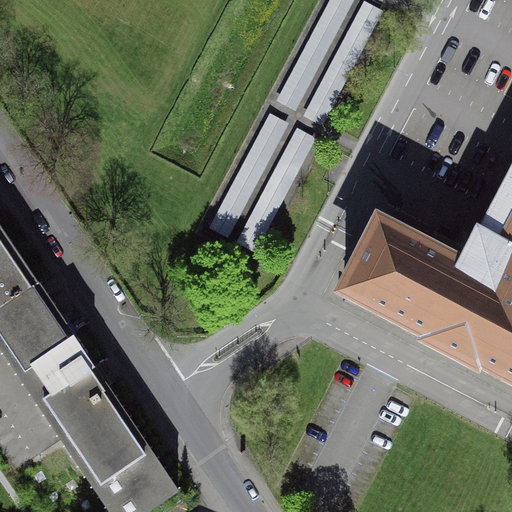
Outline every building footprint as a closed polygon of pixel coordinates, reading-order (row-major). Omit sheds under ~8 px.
[(162,0),(195,15),(201,0),(162,0)] [(331,0),(277,103),(296,113),(356,0),(331,0)] [(365,4),(305,118),(324,128),(384,14),(365,4)] [(134,65),(115,91),(140,110),(159,84),(134,65)] [(270,116),(209,230),(228,240),(289,126),(270,116)] [(297,130),(237,244),(256,254),(316,140),(297,130)] [(346,282),(343,289),(349,292),(350,291),(356,294),(358,293),(367,298),(367,300),(374,304),(376,303),(385,307),(386,310),(393,313),(395,312),(404,317),(405,319),(411,323),(414,322),(422,327),(423,329),(430,332),(428,336),(476,361),(478,358),(485,361),(487,360),(496,365),(496,367),(503,371),(506,370),(511,373),(511,166),(461,264),(421,243),(419,243),(410,239),(409,237),(403,233),(400,234),(391,229),(391,227),(385,224),(386,222),(379,219),(376,226),(377,226),(375,230),(376,232),(371,241),(369,242),(365,249),(366,251),(361,260),(359,260),(356,267),(356,270),(352,278),(349,279),(347,283),(346,282)] [(0,308),(38,283),(38,282),(0,223),(0,308)] [(39,282),(38,283),(0,308),(0,348),(28,390),(109,511),(145,511),(179,490),(109,385),(103,389),(102,388),(110,383),(104,374),(99,366),(91,372),(90,370),(95,367),(85,353),(73,335),(74,334),(39,282)]
